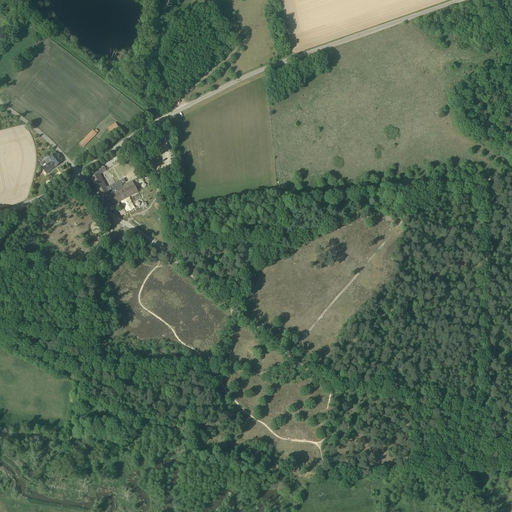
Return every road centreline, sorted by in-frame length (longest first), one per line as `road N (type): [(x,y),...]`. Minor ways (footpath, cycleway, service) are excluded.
road 1 (unclassified): [(79,173),(230,84),(469,0)]
road 2 (track): [(511,172),(277,202),(274,231),(156,244)]
road 3 (track): [(182,108),(185,94),(241,46),(213,0)]
